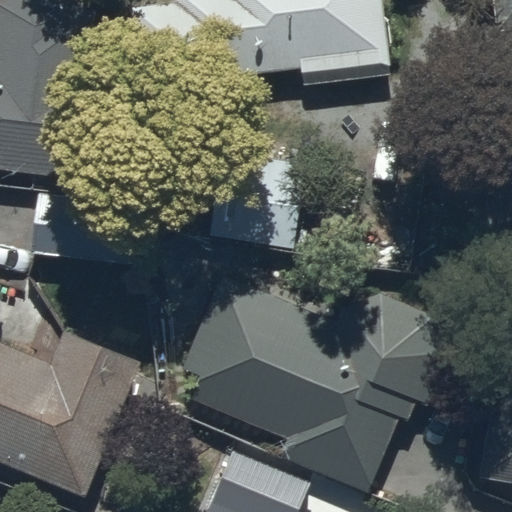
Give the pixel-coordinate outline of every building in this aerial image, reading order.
[(0,0),(0,164),(72,171),(97,5),(76,1),(74,0),(0,0)] [(306,86),(392,74),(382,0),(175,0),(133,3),(140,84),(299,69),(306,86)] [(511,0),(495,0),(499,27),(511,25),(511,0)] [(491,250),(511,252),(511,124),(511,125),(491,250)] [(303,160),(248,156),(241,250),(296,254),(303,160)] [(144,200),(42,189),(36,246),(138,256),(144,200)] [(277,455),(370,488),(398,415),(408,417),(417,396),(437,404),(471,306),(350,259),(331,308),(216,277),(182,369),(203,374),(191,403),(285,436),(277,455)] [(0,342),(0,455),(86,490),(144,354),(51,320),(36,356),(0,342)] [(479,471),(511,476),(511,333),(501,332),(479,471)] [(236,449),(208,511),(294,511),(308,480),(236,449)]
